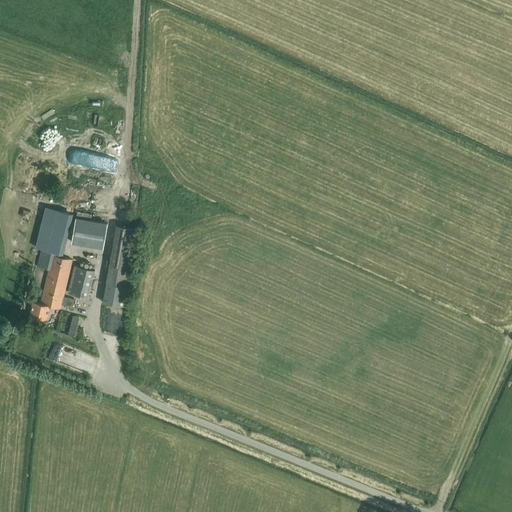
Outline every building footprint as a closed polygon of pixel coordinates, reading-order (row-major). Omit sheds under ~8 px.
[(30,315),(46,319),(49,304),(61,307),(61,304),(72,306),(74,298),(63,296),(72,259),(59,256),(67,219),(51,215),(43,248),(40,247),(36,266),(49,269),(41,302),(34,300),(30,315)] [(71,241),(103,246),(107,222),(75,217),(71,241)] [(115,225),(110,263),(104,302),(128,306),(139,228),(115,225)] [(74,264),(67,292),(87,297),(94,269),(74,264)] [(57,340),(52,354),(62,358),(67,344),(57,340)] [(98,370),(102,356),(89,353),(89,352),(67,346),(63,361),(98,370)]
